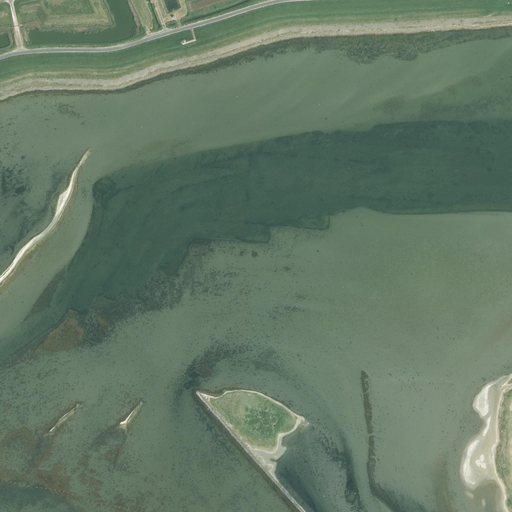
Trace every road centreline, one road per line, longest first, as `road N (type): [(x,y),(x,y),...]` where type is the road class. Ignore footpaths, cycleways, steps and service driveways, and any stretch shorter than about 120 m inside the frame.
road 1 (track): [(195,41),(287,16),(487,5)]
road 2 (unclassified): [(0,58),(107,50),(274,0)]
